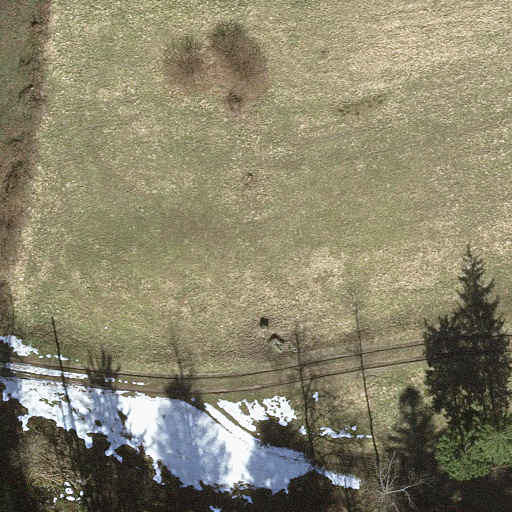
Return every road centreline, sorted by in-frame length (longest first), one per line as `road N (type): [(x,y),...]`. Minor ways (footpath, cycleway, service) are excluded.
road 1 (track): [(0,363),(231,373),(511,350)]
road 2 (track): [(511,499),(108,371)]
